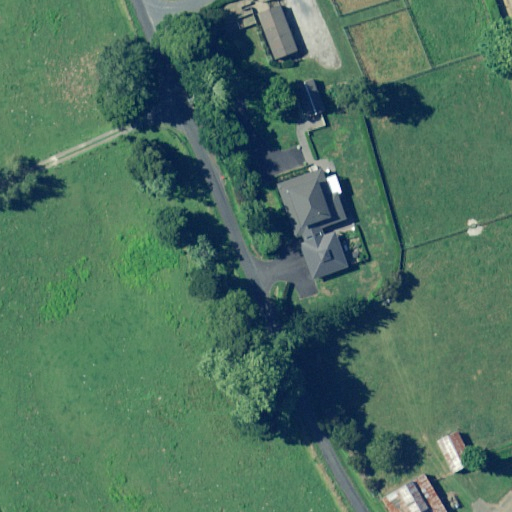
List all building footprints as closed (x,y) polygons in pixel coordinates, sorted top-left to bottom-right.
[(295,53),(280,7),(256,16),(271,61),(295,53)] [(323,111),(314,79),(296,84),(310,131),(324,126),(320,112),(323,111)] [(329,196),(320,170),(275,186),(293,238),(331,225),(345,220),(336,193),(329,196)] [(346,268),(334,232),(299,244),(311,280),(346,268)] [(472,464),(457,432),(437,442),(452,474),(472,464)] [(445,511),(423,475),(381,499),(388,511),(445,511)]
